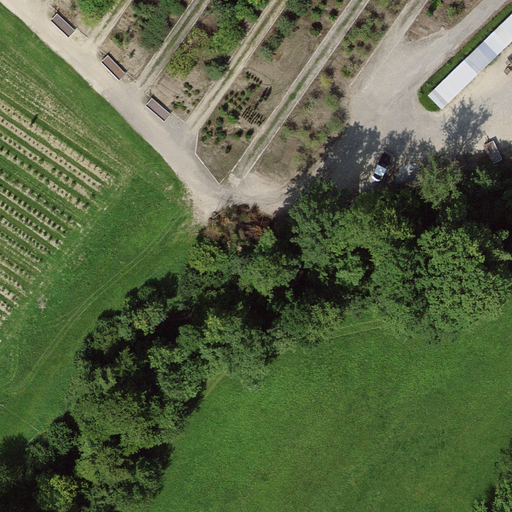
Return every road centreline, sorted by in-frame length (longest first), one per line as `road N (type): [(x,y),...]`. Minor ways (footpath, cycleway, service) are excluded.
road 1 (track): [(503,0),(306,182),(186,238),(133,279),(83,331),(0,446)]
road 2 (track): [(18,0),(194,161),(237,214)]
